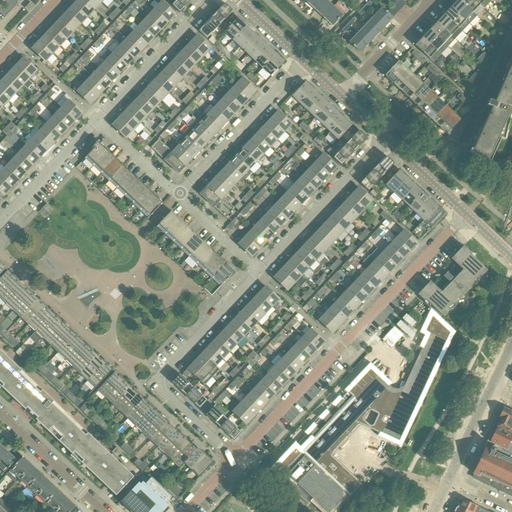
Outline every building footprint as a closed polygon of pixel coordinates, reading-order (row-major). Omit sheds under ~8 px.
[(84,0),(77,0),(74,4),(88,17),(95,10),(84,0)] [(99,0),(84,0),(95,10),(102,2),(99,0)] [(135,0),(135,1),(139,4),(137,5),(143,10),(149,4),(143,0),(135,0)] [(191,0),(176,0),(171,6),(179,13),(191,0)] [(308,0),(307,2),(315,10),(323,0),(308,0)] [(323,0),(315,10),(323,18),(333,7),(336,4),(335,4),(332,6),(325,0),(323,0)] [(397,0),(396,2),(395,3),(401,9),(402,9),(401,8),(406,4),(402,0),(397,0)] [(458,0),(457,0),(451,7),(469,25),(476,17),(458,0)] [(473,0),(458,0),(476,17),(483,9),(473,0)] [(488,0),(473,0),(483,9),(490,2),(488,0)] [(369,1),(363,7),(366,10),(371,4),(369,1)] [(161,2),(154,9),(168,22),(175,15),(161,2)] [(224,3),(211,17),(219,25),(233,11),(224,3)] [(395,3),(390,8),(397,14),(397,13),(401,9),(395,3)] [(74,4),(67,12),(81,25),(88,17),(74,4)] [(130,6),(125,11),(129,14),(134,9),(130,6)] [(333,7),(323,18),(332,26),(337,20),(337,21),(339,19),(338,19),(342,15),(333,7)] [(366,10),(363,7),(358,13),(360,16),(366,10)] [(451,7),(443,15),(462,32),(469,25),(451,7)] [(117,8),(112,13),(116,16),(121,11),(117,8)] [(382,8),(373,17),(384,27),(392,18),(386,12),(382,8)] [(390,8),(386,12),(392,18),(396,13),(397,14),(390,8)] [(154,9),(147,17),(161,30),(168,22),(154,9)] [(129,14),(125,11),(121,15),(125,19),(129,14)] [(67,12),(59,19),(73,32),(81,25),(67,12)] [(116,16),(112,13),(108,17),(112,21),(116,16)] [(230,18),(234,22),(238,19),(233,14),(230,18)] [(443,15),(436,23),(454,40),(462,32),(443,15)] [(147,17),(140,24),(154,37),(161,30),(147,17)] [(219,25),(211,17),(198,31),(206,39),(219,25)] [(373,17),(365,25),(376,35),(384,27),(373,17)] [(353,18),(347,24),(350,27),(355,21),(353,18)] [(59,19),(52,26),(66,40),(73,32),(59,19)] [(245,26),(238,19),(234,22),(225,33),(232,40),(245,26)] [(116,21),(111,26),(115,29),(119,24),(116,21)] [(103,23),(98,27),(102,31),(106,26),(103,23)] [(436,23),(429,30),(447,48),(454,40),(436,23)] [(140,24),(133,32),(147,45),(154,37),(140,24)] [(350,27),(347,24),(342,30),(344,32),(350,27)] [(358,34),(368,44),(376,35),(365,25),(359,33),(356,30),(355,31),(358,34)] [(52,26),(45,34),(59,47),(66,40),(52,26)] [(115,29),(111,26),(107,30),(111,34),(115,29)] [(232,40),(240,47),(253,33),(245,26),(232,40)] [(102,31),(98,27),(94,32),(98,36),(102,31)] [(478,98),(480,99),(481,100),(511,30),(511,29),(509,28),(478,98)] [(456,143),(457,144),(458,142),(462,143),(467,145),(464,151),(469,153),(490,162),(500,139),(504,141),(509,119),(511,113),(511,112),(511,29),(511,30),(481,100),(480,99),(478,105),(475,104),(475,105),(461,120),(447,135),(448,135),(452,138),(457,143),(456,143)] [(429,30),(422,38),(440,55),(447,48),(429,30)] [(133,32),(126,39),(140,52),(147,45),(133,32)] [(240,47),(247,54),(261,40),(253,33),(240,47)] [(45,34),(38,41),(52,55),(59,47),(45,34)] [(368,44),(358,34),(349,42),(353,46),(354,48),(355,47),(360,52),(368,44)] [(197,35),(190,43),(204,56),(211,49),(197,35)] [(102,36),(97,40),(101,44),(105,39),(102,36)] [(208,41),(213,45),(217,41),(212,37),(208,41)] [(89,38),(84,42),(88,46),(92,41),(89,38)] [(440,55),(422,38),(415,45),(433,63),(440,55)] [(126,39),(119,47),(133,60),(140,52),(126,39)] [(101,44),(97,40),(93,45),(96,49),(101,44)] [(247,54),(255,61),(268,47),(261,40),(247,54)] [(52,55),(38,41),(31,49),(45,62),(52,55)] [(88,46),(84,42),(80,47),(84,51),(88,46)] [(190,43),(183,50),(197,64),(204,56),(190,43)] [(216,48),(221,53),(224,49),(220,44),(216,48)] [(119,47),(112,54),(126,67),(133,60),(119,47)] [(255,61),(262,68),(276,54),(268,47),(255,61)] [(224,49),(221,53),(226,57),(229,53),(224,49)] [(183,50),(176,58),(189,71),(197,64),(183,50)] [(411,54),(417,59),(420,56),(414,50),(411,54)] [(88,51),(83,55),(87,59),(91,54),(88,51)] [(75,52),(70,57),(74,61),(78,56),(75,52)] [(112,54),(105,62),(119,75),(126,67),(112,54)] [(276,54),(262,68),(270,76),(283,62),(276,54)] [(87,59),(83,55),(79,60),(82,64),(87,59)] [(420,56),(417,59),(422,65),(426,62),(420,56)] [(74,61),(70,57),(66,62),(70,65),(74,61)] [(23,58),(16,65),(30,79),(37,71),(23,58)] [(176,58),(168,65),(182,79),(189,71),(176,58)] [(231,62),(236,66),(239,63),(234,58),(231,62)] [(222,66),(223,67),(226,63),(222,59),(218,63),(222,66)] [(385,76),(394,84),(407,70),(398,61),(385,76)] [(105,62),(98,69),(112,82),(119,75),(105,62)] [(226,63),(223,67),(228,71),(231,68),(226,63)] [(239,63),(236,66),(240,71),(244,67),(239,63)] [(16,65),(9,73),(23,86),(30,79),(16,65)] [(59,69),(62,73),(67,68),(63,65),(59,69)] [(74,65),(69,70),(73,74),(77,69),(74,65)] [(168,65),(161,73),(175,86),(182,79),(168,65)] [(426,68),(432,74),(435,70),(429,65),(426,68)] [(210,71),(213,75),(218,70),(214,66),(210,71)] [(98,69),(90,77),(104,90),(112,82),(98,69)] [(73,74),(69,70),(65,75),(68,78),(73,74)] [(394,84),(401,92),(415,77),(407,70),(394,84)] [(435,70),(432,74),(438,79),(441,76),(435,70)] [(246,76),(250,80),(254,77),(249,72),(246,76)] [(9,73),(2,80),(16,94),(23,86),(9,73)] [(161,73),(154,80),(168,94),(175,86),(161,73)] [(483,80),(475,73),(468,81),(478,89),(483,80)] [(218,75),(213,80),(217,83),(221,78),(218,75)] [(90,77),(83,84),(97,97),(104,90),(90,77)] [(205,77),(200,81),(204,85),(208,80),(205,77)] [(254,77),(250,80),(255,85),(259,81),(254,77)] [(401,92),(409,99),(423,84),(415,77),(401,92)] [(242,78),(235,85),(249,99),(256,91),(242,78)] [(441,83),(447,88),(450,85),(444,79),(441,83)] [(2,80),(0,81),(0,92),(9,101),(16,94),(2,80)] [(154,80),(147,88),(161,101),(168,94),(154,80)] [(217,83),(213,80),(209,84),(212,88),(217,83)] [(204,85),(200,81),(196,86),(199,90),(204,85)] [(292,97),(300,104),(313,90),(306,83),(292,97)] [(40,89),(44,92),(48,88),(45,84),(40,89)] [(97,97),(83,84),(76,92),(90,105),(97,97)] [(409,99),(417,106),(430,91),(423,84),(409,99)] [(235,85),(228,93),(242,106),(249,99),(235,85)] [(450,85),(447,88),(453,94),(456,90),(450,85)] [(147,88),(140,95),(154,109),(161,101),(147,88)] [(51,90),(46,95),(50,98),(54,93),(51,90)] [(203,90),(199,94),(203,98),(207,93),(203,90)] [(300,104),(307,111),(321,97),(313,90),(300,104)] [(417,106),(424,113),(438,99),(430,91),(417,106)] [(0,92),(0,107),(1,109),(9,101),(0,92)] [(38,92),(33,96),(37,100),(41,95),(38,92)] [(190,92),(186,96),(190,100),(194,95),(190,92)] [(228,93),(221,100),(235,114),(242,106),(228,93)] [(203,98),(199,94),(195,99),(198,103),(203,98)] [(456,97),(462,103),(465,99),(460,94),(456,97)] [(50,98),(46,95),(42,99),(45,103),(50,98)] [(140,95),(133,103),(147,116),(154,109),(140,95)] [(37,100),(33,96),(29,101),(33,105),(37,100)] [(190,100),(186,96),(181,101),(185,105),(190,100)] [(307,111),(315,118),(328,104),(321,97),(307,111)] [(424,113),(432,120),(446,106),(438,99),(424,113)] [(465,99),(462,103),(468,108),(471,105),(465,99)] [(68,100),(61,108),(75,121),(82,114),(68,100)] [(221,100),(214,108),(228,121),(235,114),(221,100)] [(133,103),(126,110),(140,124),(147,116),(133,103)] [(320,127),(322,125),(336,111),(328,104),(315,118),(313,120),(320,127)] [(37,105),(32,109),(36,113),(40,108),(37,105)] [(189,105),(185,109),(189,113),(193,108),(189,105)] [(24,106),(19,111),(23,115),(27,110),(24,106)] [(176,106),(172,111),(176,115),(180,110),(176,106)] [(432,120),(440,128),(453,113),(446,106),(432,120)] [(61,108),(54,115),(68,129),(75,121),(61,108)] [(214,108),(207,115),(221,129),(228,121),(214,108)] [(284,112),(288,116),(292,113),(287,108),(284,112)] [(36,113),(32,109),(28,114),(31,118),(36,113)] [(189,113),(185,109),(180,114),(184,118),(189,113)] [(126,110),(119,118),(133,131),(140,124),(126,110)] [(23,115),(19,111),(15,116),(19,119),(23,115)] [(176,115),(172,111),(167,116),(171,119),(176,115)] [(277,111),(270,119),(284,132),(291,125),(277,111)] [(322,125),(330,132),(343,118),(336,111),(322,125)] [(204,112),(196,120),(213,136),(221,129),(207,115),(204,112)] [(292,113),(288,116),(293,121),(297,117),(292,113)] [(453,113),(440,128),(447,135),(461,120),(453,113)] [(54,115),(47,123),(61,136),(68,129),(54,115)] [(133,131),(119,118),(112,125),(126,139),(133,131)] [(327,135),(335,142),(347,129),(351,125),(343,118),(330,132),(327,135)] [(23,119),(18,124),(22,128),(26,123),(23,119)] [(175,119),(171,124),(175,128),(179,123),(175,119)] [(270,119),(263,126),(277,140),(284,132),(270,119)] [(196,120),(189,127),(206,144),(213,136),(196,120)] [(162,121),(158,126),(162,130),(166,125),(162,121)] [(11,122),(6,127),(10,131),(15,126),(11,122)] [(298,126),(303,130),(307,127),(302,122),(298,126)] [(47,123),(40,130),(54,144),(61,136),(47,123)] [(175,128),(171,124),(166,129),(170,132),(175,128)] [(351,126),(351,125),(347,129),(352,134),(356,130),(351,126)] [(15,126),(10,131),(14,134),(18,129),(15,126)] [(162,130),(158,126),(153,131),(157,134),(162,130)] [(263,126),(256,134),(270,147),(277,140),(263,126)] [(2,132),(6,135),(10,131),(6,127),(2,132)] [(189,127),(182,135),(199,151),(206,144),(189,127)] [(307,127),(303,130),(308,135),(311,131),(307,127)] [(40,130),(33,138),(47,151),(54,144),(40,130)] [(359,130),(346,144),(354,152),(367,138),(359,130)] [(10,131),(6,135),(9,139),(14,134),(10,131)] [(159,136),(160,137),(163,140),(168,135),(164,132),(159,136)] [(256,134),(249,141),(263,155),(270,147),(256,134)] [(148,144),(144,141),(138,135),(133,140),(143,149),(148,144)] [(182,135),(175,142),(192,159),(199,151),(182,135)] [(299,139),(303,143),(307,140),(302,135),(299,139)] [(148,136),(144,141),(148,144),(152,140),(148,136)] [(313,140),(318,144),(321,141),(317,136),(313,140)] [(33,138),(25,145),(39,159),(47,151),(33,138)] [(185,166),(169,149),(158,140),(151,148),(178,174),(185,166)] [(307,140),(303,143),(308,148),(312,144),(307,140)] [(85,158),(93,166),(107,151),(97,141),(91,149),(93,150),(85,158)] [(249,141),(242,149),(256,162),(263,155),(249,141)] [(321,141),(318,144),(323,149),(326,145),(321,141)] [(175,142),(169,149),(185,166),(192,159),(175,142)] [(354,152),(346,144),(332,158),(341,166),(354,152)] [(25,145),(18,153),(32,166),(39,159),(25,145)] [(292,145),(288,150),(292,154),(296,149),(292,145)] [(301,148),(296,153),(300,157),(305,152),(301,148)] [(326,152),(331,156),(334,152),(329,148),(326,152)] [(242,149),(235,156),(248,169),(256,162),(242,149)] [(292,154),(288,150),(283,155),(287,158),(292,154)] [(93,166),(101,173),(115,158),(107,151),(93,166)] [(18,153),(11,160),(25,174),(32,166),(18,153)] [(323,154),(316,162),(330,175),(337,167),(323,154)] [(228,164),(241,177),(245,180),(252,173),(248,169),(235,156),(228,164)] [(386,156),(373,170),(381,177),(394,164),(386,156)] [(101,173),(109,181),(123,166),(115,158),(101,173)] [(291,158),(287,163),(291,167),(295,162),(291,158)] [(11,160),(4,168),(18,181),(25,174),(11,160)] [(278,160),(274,165),(277,169),(282,164),(278,160)] [(316,162),(308,169),(323,182),(330,175),(316,162)] [(291,167),(287,163),(282,168),(286,171),(291,167)] [(228,164),(221,171),(234,184),(241,177),(228,164)] [(277,169),(274,165),(269,170),(273,173),(277,169)] [(109,181),(116,188),(131,173),(123,166),(109,181)] [(395,167),(391,170),(396,175),(399,171),(395,167)] [(4,168),(0,172),(0,178),(11,189),(18,181),(4,168)] [(308,169),(301,177),(315,190),(323,182),(308,169)] [(381,177),(373,170),(360,184),(368,191),(381,177)] [(221,171),(214,179),(227,192),(234,184),(221,171)] [(407,178),(399,171),(396,175),(386,185),(393,192),(407,178)] [(116,188),(124,196),(138,181),(131,173),(116,188)] [(277,173),(273,178),(276,182),(281,177),(277,173)] [(264,175),(260,180),(263,183),(268,179),(264,175)] [(301,177),(294,184),(308,197),(315,190),(301,177)] [(11,189),(0,178),(0,192),(0,193),(4,196),(11,189)] [(276,182),(273,178),(268,183),(272,186),(276,182)] [(393,192),(401,199),(414,185),(407,178),(393,192)] [(214,179),(207,186),(220,198),(227,192),(214,179)] [(263,183),(260,180),(255,185),(259,188),(263,183)] [(124,196),(132,203),(146,188),(138,181),(124,196)] [(294,184),(287,192),(301,205),(308,197),(294,184)] [(401,199),(408,206),(422,192),(414,185),(401,199)] [(220,198),(207,186),(199,194),(227,220),(235,212),(220,198)] [(132,203),(140,211),(154,196),(146,188),(132,203)] [(263,188),(259,193),(262,196),(267,192),(263,188)] [(358,188),(351,195),(365,208),(372,201),(358,188)] [(370,193),(374,198),(378,194),(373,189),(370,193)] [(250,190),(246,195),(249,198),(254,194),(250,190)] [(287,192),(280,199),(294,212),(301,205),(287,192)] [(408,206),(416,213),(429,199),(422,192),(408,206)] [(262,196),(259,193),(254,198),(258,201),(262,196)] [(249,198),(246,195),(241,199),(245,203),(249,198)] [(351,195),(344,203),(358,216),(365,208),(351,195)] [(154,196),(140,211),(148,218),(162,203),(154,196)] [(378,201),(382,205),(386,201),(381,197),(378,201)] [(280,199),(273,207),(287,220),(294,212),(280,199)] [(416,213),(423,220),(436,206),(429,199),(416,213)] [(386,201),(382,205),(387,209),(390,206),(386,201)] [(234,207),(237,210),(238,210),(242,206),(239,202),(234,207)] [(249,203),(245,208),(248,211),(253,207),(249,203)] [(344,203),(337,210),(351,223),(358,216),(344,203)] [(47,205),(39,213),(44,217),(47,214),(51,210),(47,205)] [(436,206),(423,220),(415,228),(424,236),(445,214),(436,206)] [(273,207),(266,214),(280,227),(287,220),(273,207)] [(248,211),(245,208),(240,212),(244,216),(248,211)] [(337,210),(330,218),(344,231),(351,223),(337,210)] [(379,215),(384,219),(388,216),(383,211),(379,215)] [(392,215),(397,219),(401,215),(396,211),(392,215)] [(157,226),(165,234),(179,219),(171,212),(157,226)] [(266,214),(259,222),(273,235),(280,227),(266,214)] [(401,215),(397,219),(402,223),(405,220),(401,215)] [(388,216),(384,219),(389,224),(392,220),(388,216)] [(235,218),(231,223),(234,226),(239,221),(235,218)] [(330,218),(323,225),(337,238),(344,231),(330,218)] [(165,234),(173,241),(187,226),(179,219),(165,234)] [(371,224),(375,227),(379,222),(375,219),(371,224)] [(259,222),(252,229),(266,242),(273,235),(259,222)] [(404,226),(409,231),(413,227),(408,222),(404,226)] [(234,226),(231,223),(226,227),(230,231),(234,226)] [(323,225),(316,233),(330,246),(337,238),(323,225)] [(173,241),(181,249),(195,234),(187,226),(173,241)] [(379,227),(374,232),(378,235),(383,231),(379,227)] [(415,228),(412,233),(420,240),(424,236),(415,228)] [(252,229),(245,237),(259,250),(266,242),(252,229)] [(366,229),(361,234),(365,237),(370,232),(366,229)] [(403,230),(396,238),(410,251),(417,244),(403,230)] [(378,235),(374,232),(370,237),(374,240),(378,235)] [(316,233),(309,240),(323,253),(330,246),(316,233)] [(181,249),(189,256),(203,241),(195,234),(181,249)] [(365,237),(361,234),(357,238),(361,242),(365,237)] [(259,250),(245,237),(238,244),(252,257),(259,250)] [(396,238),(389,245),(403,259),(410,251),(396,238)] [(309,240),(302,248),(316,261),(323,253),(309,240)] [(189,256),(197,264),(211,249),(203,241),(189,256)] [(365,242),(360,247),(364,250),(369,246),(365,242)] [(352,244),(347,249),(351,252),(355,248),(352,244)] [(389,245),(382,253),(396,266),(403,259),(389,245)] [(418,295),(424,301),(425,300),(443,317),(449,310),(448,309),(458,298),(459,300),(471,287),(469,286),(479,275),(481,277),(487,270),(474,259),(475,257),(463,246),(451,259),(461,269),(461,268),(463,266),(466,269),(464,271),(464,270),(463,271),(464,271),(462,273),(461,272),(454,279),(447,273),(443,277),(450,283),(443,291),(444,292),(443,293),(442,293),(442,294),(440,296),(437,293),(439,291),(440,291),(430,282),(418,295)] [(364,250),(360,247),(356,252),(360,255),(364,250)] [(302,248),(294,255),(308,268),(316,261),(302,248)] [(197,264),(205,271),(219,256),(211,249),(197,264)] [(351,252),(347,249),(343,253),(347,257),(351,252)] [(382,253),(375,260),(389,274),(396,266),(382,253)] [(294,255),(287,263),(301,276),(308,268),(294,255)] [(205,271),(212,279),(227,264),(219,256),(205,271)] [(351,257),(346,262),(350,265),(354,261),(351,257)] [(338,259),(333,264),(337,267),(341,262),(338,259)] [(375,260),(368,268),(382,281),(389,274),(375,260)] [(350,265),(346,262),(342,267),(346,270),(350,265)] [(287,263),(280,270),(294,283),(301,276),(287,263)] [(227,264),(212,279),(220,286),(228,278),(229,279),(237,273),(227,264)] [(337,267),(333,264),(329,268),(333,272),(337,267)] [(368,268),(361,275),(375,289),(382,281),(368,268)] [(294,283),(280,270),(273,278),(287,291),(294,283)] [(0,278),(0,293),(15,278),(7,271),(0,278)] [(337,272),(332,277),(336,280),(340,275),(337,272)] [(324,274),(319,278),(323,282),(327,277),(324,274)] [(361,275),(354,283),(368,296),(375,289),(361,275)] [(336,280),(332,277),(328,281),(332,285),(336,280)] [(0,293),(0,298),(5,303),(22,285),(15,278),(0,293)] [(323,282),(319,278),(315,283),(319,287),(323,282)] [(354,283),(347,290),(361,304),(368,296),(354,283)] [(5,303),(12,311),(30,292),(22,285),(5,303)] [(265,286),(258,294),(272,307),(279,300),(265,286)] [(323,287),(318,291),(322,295),(326,290),(323,287)] [(310,289),(305,293),(309,297),(313,292),(310,289)] [(347,290),(340,298),(354,311),(361,304),(347,290)] [(322,295),(318,291),(314,296),(317,300),(322,295)] [(12,311),(20,318),(37,299),(30,292),(12,311)] [(309,297),(305,293),(301,298),(305,301),(309,297)] [(258,294),(251,301),(265,315),(272,307),(258,294)] [(340,298),(333,305),(347,319),(354,311),(340,298)] [(20,318),(27,325),(45,306),(37,299),(20,318)] [(311,299),(307,304),(310,307),(315,302),(311,299)] [(251,301),(244,309),(258,322),(265,315),(251,301)] [(333,305),(325,313),(340,326),(347,319),(333,305)] [(27,325),(35,332),(52,313),(45,306),(27,325)] [(244,309),(237,316),(251,330),(258,322),(244,309)] [(35,332),(42,339),(60,321),(52,313),(35,332)] [(282,318),(286,321),(291,316),(287,313),(282,318)] [(340,326),(325,313),(318,320),(332,333),(340,326)] [(237,316),(229,324),(244,337),(251,330),(237,316)] [(0,325),(4,329),(4,330),(11,323),(6,318),(0,324),(0,325)] [(293,319),(288,323),(292,327),(296,322),(293,319)] [(280,320),(275,325),(279,328),(283,324),(280,320)] [(42,339),(50,346),(67,328),(60,321),(42,339)] [(292,327),(288,323),(284,328),(287,332),(292,327)] [(229,324),(222,331),(236,345),(244,337),(229,324)] [(279,328),(275,325),(271,330),(275,333),(279,328)] [(50,346),(57,353),(75,335),(67,328),(50,346)] [(310,329),(303,336),(317,350),(324,342),(310,329)] [(222,331),(215,339),(229,352),(236,345),(222,331)] [(279,333),(274,338),(278,342),(282,337),(279,333)] [(296,458),(295,457),(295,458),(293,461),(292,460),(292,461),(283,471),(283,470),(282,471),(286,475),(281,480),(307,504),(312,498),(326,511),(329,511),(346,495),(345,494),(365,473),(361,468),(341,490),(315,465),(370,407),(391,417),(382,435),(397,442),(400,435),(402,436),(446,341),(429,333),(423,346),(424,347),(401,395),(384,388),(386,383),(370,368),(348,391),(353,396),(345,404),(340,400),(335,405),(327,413),(322,418),(327,423),(319,431),(314,427),(309,432),(314,437),(304,447),(305,448),(296,458)] [(6,339),(10,343),(14,339),(10,335),(6,339)] [(57,353),(65,360),(82,342),(75,335),(57,353)] [(266,335),(261,340),(265,343),(269,339),(266,335)] [(303,336),(296,344),(310,357),(317,350),(303,336)] [(278,342),(274,338),(270,343),(274,346),(278,342)] [(14,339),(10,343),(14,347),(18,343),(14,339)] [(215,339),(208,346),(222,360),(229,352),(215,339)] [(265,343),(261,340),(257,345),(261,348),(265,343)] [(65,360),(72,367),(90,349),(82,342),(65,360)] [(296,344),(289,351),(303,365),(310,357),(296,344)] [(208,346),(201,354),(215,367),(222,360),(208,346)] [(265,348),(260,353),(264,356),(268,352),(265,348)] [(72,367),(80,374),(97,356),(90,349),(72,367)] [(77,459),(78,457),(79,457),(83,461),(81,463),(116,496),(134,477),(0,350),(0,386),(25,410),(27,408),(37,418),(35,420),(50,434),(54,437),(57,435),(61,438),(58,441),(73,455),(77,459)] [(19,356),(23,360),(27,355),(23,351),(19,356)] [(253,351),(248,356),(252,359),(257,355),(253,351)] [(289,351),(282,359),(296,372),(303,365),(289,351)] [(218,370),(215,367),(201,354),(187,369),(191,372),(201,382),(204,385),(218,370)] [(27,355),(23,360),(27,364),(31,359),(27,355)] [(257,355),(252,359),(256,363),(260,358),(257,355)] [(80,374),(87,381),(105,363),(97,356),(80,374)] [(244,360),(248,364),(252,359),(248,356),(244,360)] [(252,359),(248,364),(251,368),(256,363),(252,359)] [(282,359),(275,366),(289,379),(296,372),(282,359)] [(35,367),(40,371),(44,367),(39,363),(35,367)] [(105,363),(87,381),(95,388),(112,370),(105,363)] [(238,365),(233,370),(237,373),(241,368),(238,365)] [(275,366),(268,374),(282,387),(289,379),(275,366)] [(44,367),(40,371),(44,376),(48,371),(44,367)] [(246,368),(242,373),(245,376),(250,371),(246,368)] [(191,372),(187,369),(182,374),(186,377),(191,372)] [(237,373),(233,370),(229,374),(232,378),(237,373)] [(97,390),(104,397),(122,379),(114,372),(97,390)] [(172,383),(185,396),(193,387),(179,374),(172,383)] [(268,374),(261,381),(275,394),(282,387),(268,374)] [(50,381),(55,385),(59,381),(54,377),(50,381)] [(225,378),(220,383),(224,387),(229,382),(225,378)] [(236,378),(232,383),(236,386),(240,382),(236,378)] [(104,397),(112,405),(129,386),(122,379),(104,397)] [(59,381),(55,385),(59,390),(63,385),(59,381)] [(261,381),(254,388),(268,402),(275,394),(261,381)] [(220,383),(216,388),(220,391),(224,387),(220,383)] [(236,386),(232,383),(228,387),(231,391),(236,386)] [(112,405),(119,412),(137,393),(136,392),(129,386),(112,405)] [(193,387),(185,396),(199,409),(207,401),(193,387)] [(254,388),(247,396),(261,409),(268,402),(254,388)] [(65,395),(69,400),(74,395),(69,391),(65,395)] [(215,396),(212,392),(207,397),(209,399),(211,401),(215,396)] [(119,412),(127,419),(144,400),(137,393),(119,412)] [(222,393),(217,398),(221,402),(226,397),(222,393)] [(74,395),(69,400),(74,404),(78,399),(74,395)] [(247,396),(240,403),(254,416),(261,409),(247,396)] [(221,402),(217,398),(213,403),(217,406),(221,402)] [(127,419),(134,426),(152,407),(144,400),(127,419)] [(243,420),(247,424),(254,416),(240,403),(233,411),(243,420)] [(79,409),(83,412),(87,416),(91,412),(84,405),(79,409)] [(134,426),(142,433),(159,415),(152,407),(134,426)] [(206,415),(220,428),(227,420),(213,407),(206,415)] [(511,412),(503,408),(499,417),(511,423),(511,412)] [(90,419),(95,423),(99,419),(94,415),(90,419)] [(142,433),(149,440),(167,422),(159,415),(142,433)] [(498,425),(497,427),(511,434),(511,423),(499,417),(497,422),(498,425)] [(99,419),(95,423),(99,428),(103,423),(99,419)] [(227,420),(220,428),(233,441),(241,433),(227,420)] [(243,429),(247,424),(243,420),(239,425),(243,429)] [(149,440),(157,447),(174,429),(167,422),(149,440)] [(488,441),(493,444),(502,448),(501,450),(511,454),(511,434),(497,427),(496,427),(493,435),(491,434),(488,441)] [(105,433),(110,438),(114,433),(109,429),(105,433)] [(157,447),(164,454),(182,436),(174,429),(157,447)] [(114,433),(110,438),(114,442),(118,437),(114,433)] [(164,454),(172,461),(189,443),(182,436),(164,454)] [(120,447),(124,452),(129,447),(124,443),(120,447)] [(179,468),(184,463),(198,448),(197,448),(196,449),(189,443),(172,461),(179,468)] [(502,448),(493,444),(491,449),(486,447),(485,449),(484,449),(473,472),(474,472),(473,474),(475,474),(473,478),(511,496),(511,454),(501,450),(502,448)] [(129,447),(124,452),(129,456),(133,451),(129,447)] [(112,452),(116,457),(120,452),(116,448),(112,452)] [(184,463),(191,470),(206,456),(198,448),(184,463)] [(7,452),(0,459),(0,470),(3,474),(16,461),(7,452)] [(206,456),(191,470),(199,477),(213,463),(206,456)] [(10,471),(19,479),(31,466),(22,457),(10,471)] [(133,463),(137,468),(142,463),(141,463),(139,461),(137,459),(133,463)] [(142,463),(137,468),(142,472),(146,467),(142,463)] [(19,479),(27,487),(40,474),(31,466),(19,479)] [(152,473),(156,477),(161,473),(156,469),(152,473)] [(161,473),(156,477),(161,481),(165,477),(161,473)] [(27,487),(36,495),(49,482),(40,474),(27,487)] [(170,497),(149,477),(142,484),(145,486),(144,487),(142,485),(139,488),(138,487),(140,484),(139,483),(135,487),(135,486),(130,491),(121,501),(126,506),(132,511),(156,511),(168,500),(170,497)] [(36,495),(45,504),(58,491),(49,482),(36,495)] [(166,486),(171,491),(175,487),(170,482),(166,486)] [(175,487),(171,491),(176,496),(180,492),(175,487)] [(45,504),(54,511),(66,499),(58,491),(45,504)] [(66,499),(54,511),(53,511),(70,511),(75,507),(66,499)] [(488,511),(461,499),(457,507),(468,511),(488,511)] [(13,511),(14,511),(20,506),(15,501),(9,506),(13,511)]
